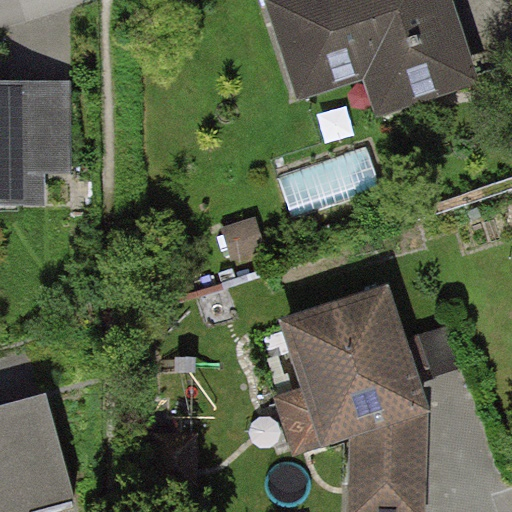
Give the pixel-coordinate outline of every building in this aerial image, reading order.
[(454,0),(280,0),(266,5),(299,106),(365,84),(378,124),(483,90),(454,0)] [(72,87),(0,86),(0,213),(47,213),(46,177),(73,177),(72,87)] [(269,255),(257,220),(222,232),(233,266),(269,255)] [(419,488),(421,410),(385,297),(289,327),(326,442),(358,433),(357,486),(419,488)] [(49,511),(77,504),(49,401),(0,414),(0,511),(49,511)] [(200,492),(200,438),(145,438),(145,492),(200,492)]
